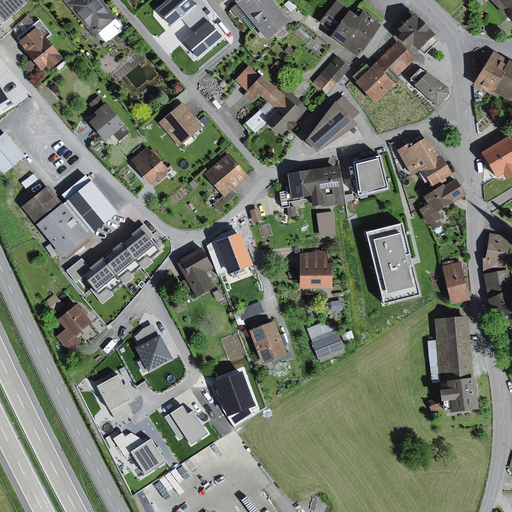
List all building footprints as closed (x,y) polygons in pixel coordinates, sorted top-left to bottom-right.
[(0,0),(0,18),(5,23),(26,4),(22,0),(0,0)] [(62,0),(97,39),(100,36),(106,43),(123,29),(115,20),(117,18),(109,9),(106,11),(96,0),(62,0)] [(166,9),(177,1),(176,0),(161,0),(146,13),(156,24),(169,13),(166,9)] [(177,0),(177,1),(166,9),(169,13),(184,31),(203,15),(190,0),(177,0)] [(236,0),(234,2),(267,41),(289,23),(269,0),(236,0)] [(511,0),(489,0),(505,17),(508,14),(511,18),(511,0)] [(358,17),(337,1),(322,21),(332,28),(327,35),(358,58),(382,25),(362,11),(358,17)] [(434,36),(414,15),(398,30),(401,34),(398,38),(408,48),(411,45),(418,52),(420,50),(425,55),(438,42),(433,37),(434,36)] [(19,42),(18,42),(26,52),(25,53),(41,72),(47,67),(50,71),(64,59),(47,39),(52,35),(40,20),(17,39),(19,42)] [(415,60),(398,41),(374,65),(384,75),(389,69),(397,77),(415,60)] [(509,61),(493,52),(474,85),(491,95),(492,93),(504,73),(502,73),(509,61)] [(350,68),(336,57),(313,83),(327,95),(350,68)] [(511,98),(511,62),(509,61),(502,73),(504,73),(492,93),(510,102),(511,101),(511,98)] [(413,64),(404,73),(410,79),(419,70),(413,64)] [(384,75),(374,65),(370,69),(366,65),(352,78),(356,82),(355,83),(375,105),(400,81),(397,77),(389,69),(384,75)] [(260,77),(248,66),(234,81),(255,99),(258,95),(267,103),(243,125),(253,135),(267,123),(281,137),(287,130),(290,133),(297,125),(294,123),(303,114),(261,76),(260,77)] [(448,89),(427,74),(426,74),(420,69),(419,70),(410,79),(409,80),(415,85),(414,86),(437,108),(448,94),(448,89)] [(299,99),(309,86),(303,81),(302,82),(297,77),(286,90),(292,94),(293,93),(299,99)] [(21,104),(4,84),(0,87),(0,92),(14,110),(21,104)] [(99,96),(88,105),(92,109),(102,100),(99,96)] [(342,96),(334,102),(304,142),(316,154),(357,126),(352,120),(359,113),(342,96)] [(96,116),(88,123),(105,142),(113,135),(119,142),(130,133),(124,126),(125,126),(106,103),(94,113),(96,116)] [(182,104),(159,123),(179,148),(202,129),(182,104)] [(31,108),(10,130),(16,135),(37,113),(31,108)] [(209,121),(204,116),(200,120),(204,125),(209,121)] [(5,133),(0,137),(0,173),(2,176),(25,157),(5,133)] [(484,142),(488,149),(507,138),(505,134),(499,137),(498,134),(484,142)] [(412,143),(397,151),(412,176),(422,170),(432,187),(452,175),(441,157),(440,158),(427,137),(413,145),(412,143)] [(488,149),(481,154),(496,180),(503,176),(505,181),(511,176),(511,144),(508,138),(488,149)] [(152,154),(147,148),(131,161),(137,168),(136,169),(150,186),(155,182),(158,184),(167,176),(165,174),(168,171),(153,153),(152,154)] [(249,177),(229,154),(204,174),(223,197),(213,205),(218,211),(238,195),(233,190),(249,177)] [(381,154),(349,162),(355,200),(390,192),(381,154)] [(344,204),(338,166),(286,175),(289,191),(280,193),(282,208),(289,207),(289,203),(300,201),(300,199),(310,197),(312,208),(321,206),(321,208),(344,204)] [(14,189),(18,195),(38,180),(33,174),(14,189)] [(427,205),(418,210),(427,226),(430,224),(434,230),(441,226),(437,220),(440,218),(436,213),(465,196),(455,179),(443,186),(442,185),(422,197),(427,205)] [(199,186),(194,180),(188,185),(193,191),(199,186)] [(91,192),(85,186),(73,196),(109,238),(130,220),(100,185),(91,192)] [(47,187),(22,208),(63,259),(64,257),(67,260),(90,241),(88,238),(47,187)] [(295,207),(287,208),(288,218),(297,217),(295,207)] [(262,221),(258,209),(249,211),(253,224),(262,221)] [(333,212),(316,214),(320,238),(336,236),(333,212)] [(404,222),(362,232),(381,308),(423,298),(404,222)] [(148,224),(84,272),(102,296),(166,248),(148,224)] [(511,239),(511,237),(489,234),(485,259),(482,259),(483,274),(505,270),(505,260),(511,239)] [(229,235),(211,244),(214,252),(213,252),(226,280),(246,271),(229,235)] [(180,262),(176,264),(196,299),(214,289),(205,272),(212,268),(201,248),(179,260),(180,262)] [(327,251),(299,255),(299,290),(332,290),(332,265),(328,265),(327,251)] [(461,262),(442,267),(451,306),(470,301),(461,262)] [(506,271),(483,275),(488,300),(509,290),(511,289),(508,270),(506,271)] [(511,294),(509,290),(488,300),(487,301),(499,322),(511,314),(511,294)] [(54,294),(45,302),(55,314),(64,306),(54,294)] [(341,301),(331,302),(332,313),(342,312),(341,301)] [(237,310),(241,321),(264,313),(260,302),(237,310)] [(91,323),(76,305),(57,321),(65,330),(56,338),(69,354),(81,344),(75,337),(91,323)] [(468,317),(434,320),(436,341),(440,384),(441,391),(447,391),(446,383),(473,379),(468,317)] [(274,322),(249,331),(261,366),(287,356),(274,322)] [(321,323),(306,329),(320,363),(345,353),(335,327),(332,328),(331,326),(329,327),(328,324),(324,325),(321,323)] [(440,384),(436,341),(427,342),(431,385),(440,384)] [(244,367),(222,375),(238,414),(257,407),(249,386),(251,385),(244,367)] [(137,407),(120,373),(99,384),(116,417),(137,407)] [(473,379),(446,383),(447,391),(441,391),(440,392),(440,403),(443,403),(444,412),(449,412),(450,415),(478,411),(474,379),(473,379)] [(438,398),(427,402),(431,413),(442,409),(440,403),(438,398)] [(164,415),(179,437),(184,434),(192,446),(211,434),(187,399),(164,415)] [(168,462),(155,436),(144,442),(136,427),(118,436),(135,470),(143,465),(147,473),(168,462)]
